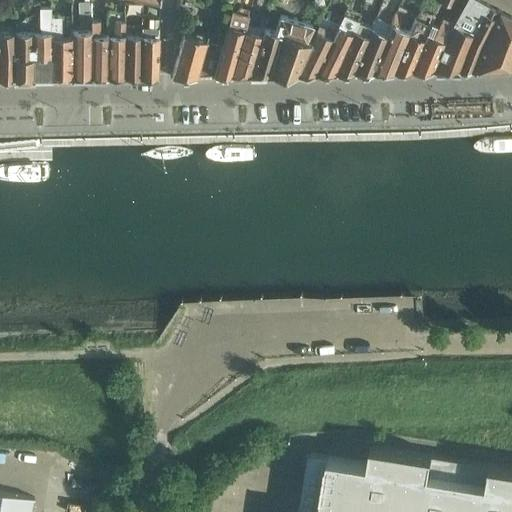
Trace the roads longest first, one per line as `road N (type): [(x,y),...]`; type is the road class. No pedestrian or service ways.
road 1 (residential): [(162,85),(511,83)]
road 2 (residential): [(165,355),(511,346)]
road 3 (unclassified): [(0,356),(165,355)]
road 4 (residential): [(0,89),(162,85)]
road 5 (unclassified): [(147,511),(165,355)]
